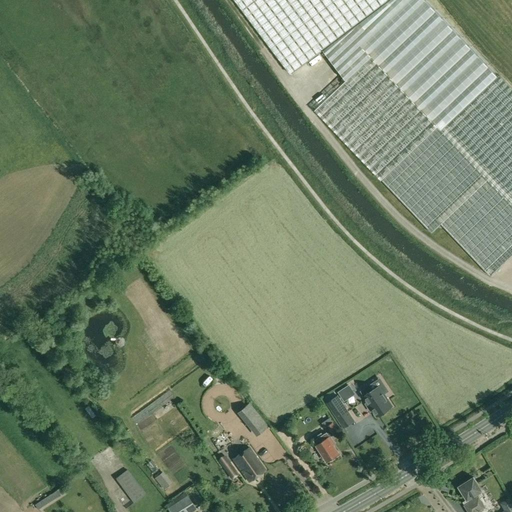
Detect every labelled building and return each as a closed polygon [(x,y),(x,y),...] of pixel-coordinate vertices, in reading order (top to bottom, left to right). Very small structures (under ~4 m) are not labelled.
[(235,0),(291,74),(323,50),(346,81),(315,110),(431,233),(441,224),(491,276),(511,256),(511,88),(499,74),(499,75),(496,72),(427,0),(235,0)] [(368,387),(361,391),(364,396),(364,397),(368,403),(367,404),(371,410),(372,410),(377,417),(392,406),(384,394),(388,391),(383,384),(371,392),(368,387)] [(338,396),(327,403),(339,421),(350,414),(338,396)] [(86,403),(83,405),(89,415),(93,412),(86,403)] [(249,404),(241,411),(258,433),(266,426),(249,404)] [(333,422),(327,427),(330,432),(327,434),(329,437),(330,436),(330,437),(339,431),(333,422)] [(208,435),(216,431),(213,427),(206,432),(208,435)] [(318,438),(314,441),(317,445),(327,461),(338,453),(332,444),(334,443),(331,437),(330,437),(330,436),(329,437),(327,434),(327,433),(323,435),(321,433),(317,436),(318,438)] [(249,447),(233,458),(249,481),(265,470),(249,447)] [(224,455),(219,459),(232,478),(237,474),(224,455)] [(128,469),(116,478),(134,502),(146,493),(128,469)] [(465,482),(459,485),(460,486),(459,487),(467,499),(463,502),(468,511),(477,511),(485,507),(479,498),(484,495),(481,491),(482,491),(474,478),(465,483),(465,482)] [(39,506),(58,494),(53,487),(34,499),(39,506)] [(61,487),(56,490),(58,494),(59,495),(60,495),(64,492),(61,487)] [(188,497),(169,510),(170,511),(192,511),(196,509),(188,497)]
